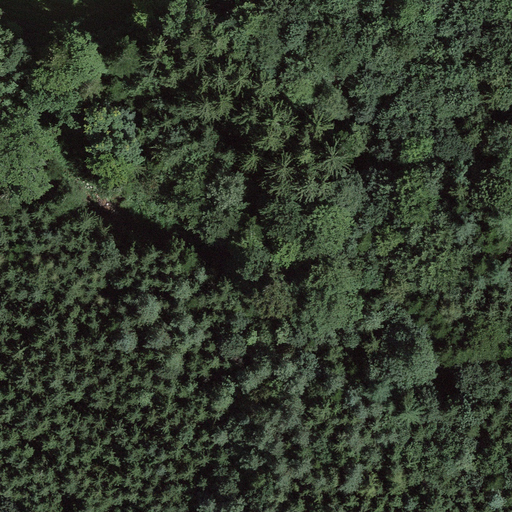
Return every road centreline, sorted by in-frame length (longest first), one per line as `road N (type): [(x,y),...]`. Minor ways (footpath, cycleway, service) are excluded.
road 1 (track): [(0,35),(137,70),(206,117),(273,201),(341,335)]
road 2 (track): [(326,312),(278,304),(219,267),(81,210),(0,208)]
